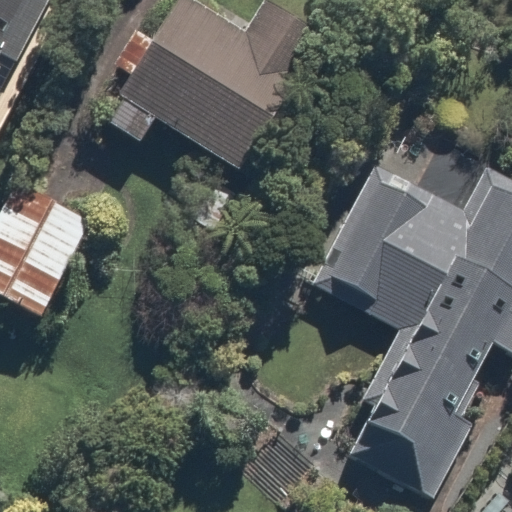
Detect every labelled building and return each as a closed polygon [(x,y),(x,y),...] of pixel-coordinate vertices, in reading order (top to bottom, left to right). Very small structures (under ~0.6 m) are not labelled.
[(0,0),(0,111),(8,101),(0,95),(0,43),(15,23),(24,0),(0,0)] [(137,152),(152,129),(229,177),(297,69),(284,61),(305,29),(261,1),(240,33),(220,21),(187,0),(161,0),(86,120),(137,152)] [(403,493),(407,486),(432,501),(473,428),(447,413),(482,352),(511,368),(511,299),(511,297),(511,187),(488,174),(476,167),(451,214),(373,171),(312,280),(402,330),(333,454),(403,493)] [(96,215),(14,172),(0,198),(0,304),(38,324),(96,215)] [(511,511),(511,496),(498,511),(511,511)]
